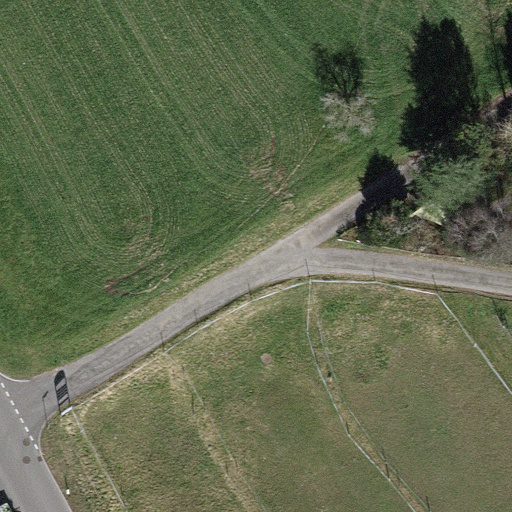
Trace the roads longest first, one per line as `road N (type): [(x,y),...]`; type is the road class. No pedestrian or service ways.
road 1 (track): [(0,424),(511,108)]
road 2 (track): [(511,284),(279,257)]
